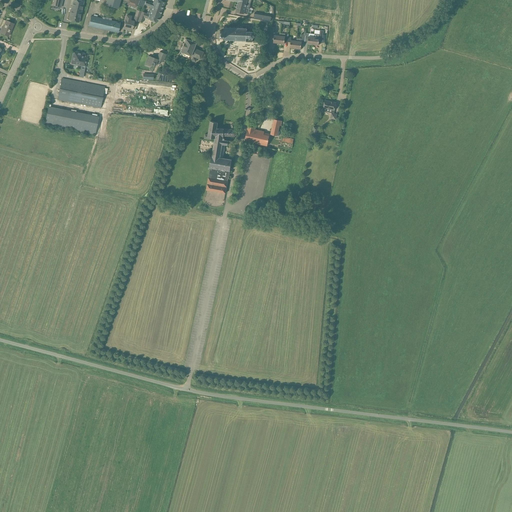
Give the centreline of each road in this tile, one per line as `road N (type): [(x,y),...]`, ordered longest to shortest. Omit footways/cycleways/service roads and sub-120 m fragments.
road 1 (unclassified): [(511,432),(219,396),(0,339)]
road 2 (unclassified): [(452,0),(406,48),(296,55),(249,77),(222,61),(207,30),(172,8)]
road 3 (tertiary): [(37,27),(129,40),(161,25),(172,8)]
